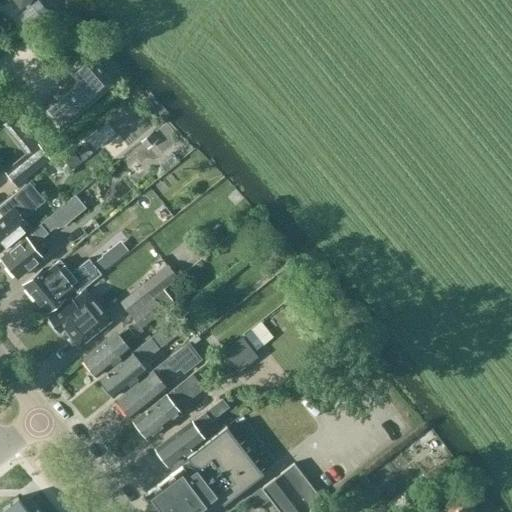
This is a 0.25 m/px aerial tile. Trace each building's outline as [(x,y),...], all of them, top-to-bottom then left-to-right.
[(14,0),(21,9),(31,0),(14,0)] [(58,131),(112,84),(85,53),(66,71),(72,78),(38,108),(58,131)] [(141,142),(145,146),(155,138),(151,133),(141,142)] [(27,153),(5,171),(20,188),(53,160),(39,143),(32,135),(20,145),(27,153)] [(92,149),(103,157),(112,146),(101,137),(92,149)] [(86,145),(74,154),(80,163),(92,153),(86,145)] [(74,154),(70,149),(61,156),(72,169),(80,163),(74,154)] [(30,227),(23,218),(45,200),(29,181),(0,205),(0,212),(3,217),(0,218),(0,249),(1,251),(30,227)] [(32,245),(41,238),(54,228),(64,226),(86,207),(75,194),(41,223),(42,225),(35,230),(2,258),(18,277),(42,257),(32,245)] [(93,263),(89,257),(72,271),(61,258),(44,272),(40,267),(21,281),(46,312),(64,298),(64,297),(74,288),(78,293),(103,272),(130,251),(121,240),(93,263)] [(168,263),(120,300),(130,314),(178,277),(168,263)] [(71,298),(49,316),(61,331),(64,329),(78,347),(111,319),(95,298),(86,287),(71,298)] [(154,296),(131,313),(141,326),(163,308),(154,296)] [(123,360),(100,379),(114,396),(147,370),(140,362),(158,347),(173,335),(187,324),(179,313),(164,325),(150,336),(151,338),(132,353),(136,357),(126,364),(123,360)] [(130,350),(124,342),(133,334),(136,336),(144,330),(137,322),(130,328),(128,326),(119,334),(117,331),(83,359),(97,376),(130,350)] [(196,347),(211,341),(206,328),(191,333),(196,347)] [(257,355),(241,334),(219,351),(236,372),(257,355)] [(117,400),(131,417),(164,391),(158,384),(165,379),(166,379),(180,368),(184,373),(201,359),(187,342),(117,400)] [(181,412),(176,406),(186,398),(188,401),(204,388),(193,373),(188,377),(166,395),(169,399),(160,406),(157,402),(134,420),(148,438),(181,412)] [(168,464),(204,438),(199,430),(212,421),(206,412),(156,448),(158,451),(155,454),(163,463),(166,461),(168,464)] [(223,504),(263,474),(227,426),(187,456),(196,468),(187,474),(182,466),(145,494),(158,511),(198,511),(209,504),(207,500),(215,494),(223,504)] [(278,511),(311,511),(324,503),(294,464),(261,489),(278,511)] [(29,511),(17,497),(0,510),(0,511),(40,511),(39,511),(29,511)] [(475,511),(464,497),(444,511),(475,511)]
